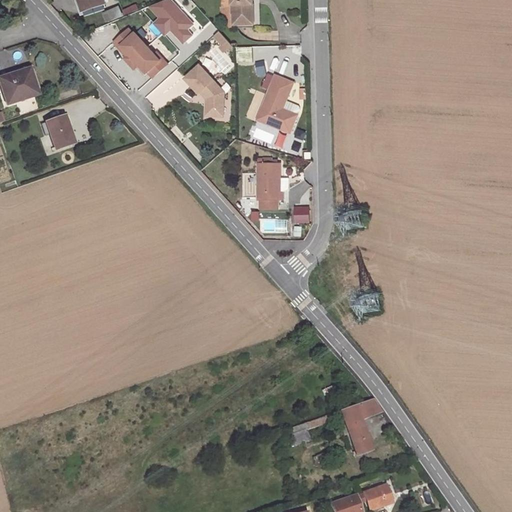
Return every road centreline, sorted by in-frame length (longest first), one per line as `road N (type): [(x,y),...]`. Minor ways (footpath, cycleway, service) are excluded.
road 1 (unclassified): [(51,21),(284,280)]
road 2 (residential): [(284,280),(314,254),(322,221),(320,0)]
road 3 (unclassified): [(284,280),(379,390),(465,511)]
